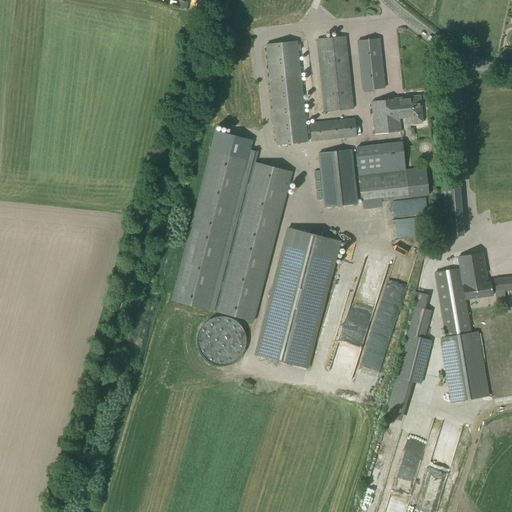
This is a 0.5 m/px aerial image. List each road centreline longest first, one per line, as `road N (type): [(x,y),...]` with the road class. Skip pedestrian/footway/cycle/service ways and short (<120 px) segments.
road 1 (unclassified): [(511,71),(480,68),(444,49),(386,0)]
road 2 (track): [(451,511),(474,431),(463,412),(425,400)]
